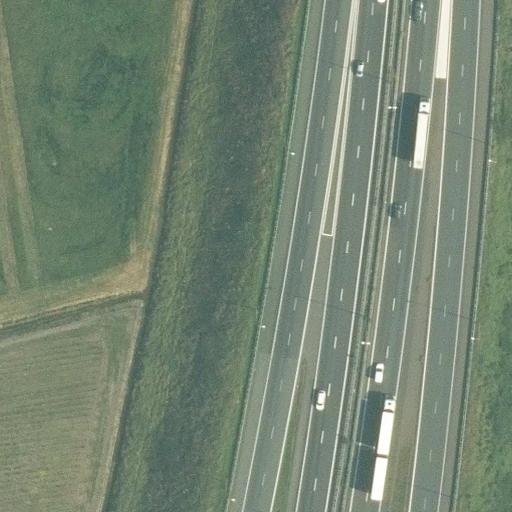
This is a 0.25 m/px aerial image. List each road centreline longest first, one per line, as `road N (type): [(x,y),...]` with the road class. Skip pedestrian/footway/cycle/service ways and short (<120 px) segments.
road 1 (motorway): [(345,0),(255,511)]
road 2 (motorway): [(362,511),(425,0)]
road 3 (motorway): [(365,0),(352,198),(309,511)]
road 4 (motorway): [(422,511),(464,0)]
